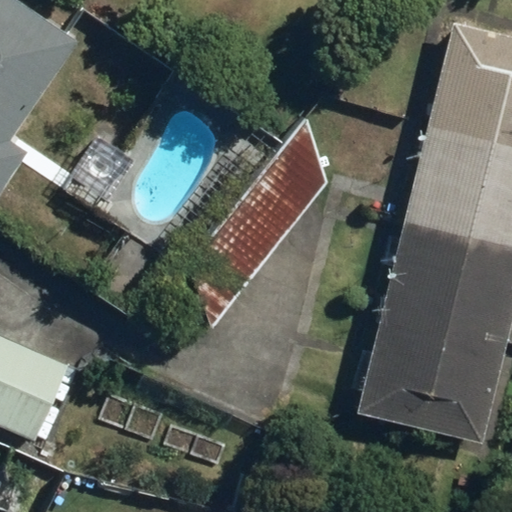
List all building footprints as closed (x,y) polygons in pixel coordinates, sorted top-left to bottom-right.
[(0,178),(16,153),(0,143),(64,43),(0,3),(0,178)] [(511,40),(440,23),(344,415),(472,446),(511,284),(511,40)] [(172,268),(198,333),(320,190),(295,118),(172,268)] [(134,157),(85,127),(55,177),(103,207),(134,157)] [(0,431),(27,443),(62,363),(0,336),(0,431)]
